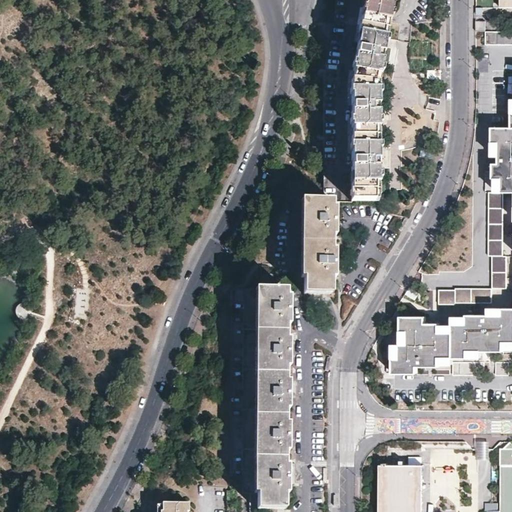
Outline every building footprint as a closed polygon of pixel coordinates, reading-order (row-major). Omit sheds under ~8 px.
[(364,0),(360,28),(387,31),(392,0),(364,0)] [(486,20),(476,20),(476,31),(485,31),(486,20)] [(379,81),(385,46),(370,43),(372,35),(386,38),(387,31),(360,28),(356,55),(368,57),(367,64),(355,61),(352,81),(352,112),(364,112),(364,119),(380,119),(379,81)] [(511,44),(511,31),(485,31),(485,44),(511,44)] [(380,144),(379,127),(364,127),(364,119),(352,119),(352,168),(364,167),(364,174),(352,174),(352,199),(380,199),(379,152),(365,152),(365,145),(380,144)] [(440,323),(426,322),(426,317),(402,317),(402,331),(408,331),(408,345),(401,345),(401,358),(394,359),(394,373),(419,373),(419,366),(440,365),(440,357),(469,357),(469,350),(505,350),(505,342),(511,341),(511,126),(493,127),(493,142),(500,142),(500,163),(495,163),(495,177),(503,177),(503,191),(511,191),(511,307),(505,308),(504,314),(468,315),(468,323),(453,323),(453,332),(440,332),(440,323)] [(333,200),(305,200),(303,293),(333,293),(333,278),(335,278),(336,250),(333,250),(333,236),(336,236),(336,207),(334,207),(333,200)] [(231,288),(229,474),(241,474),(241,492),(256,492),(256,507),(285,508),(285,493),(288,493),(289,465),(285,465),(286,451),(288,451),(289,423),(286,423),(286,409),(289,409),(289,381),(287,381),(287,367),(289,367),(289,338),(287,338),(287,324),(290,324),(290,297),(287,297),(288,289),(277,289),(277,272),(268,272),(268,264),(261,264),(261,288),(231,288)] [(454,362),(454,374),(486,374),(486,361),(454,362)] [(498,361),(498,374),(510,374),(510,361),(498,361)] [(511,511),(511,441),(511,440),(505,447),(501,447),(500,511),(499,511),(511,511)] [(477,461),(491,461),(491,441),(477,441),(477,461)] [(379,464),(379,511),(423,511),(423,464),(379,464)] [(185,511),(188,511),(187,503),(161,503),(161,510),(159,510),(159,511),(185,511)]
